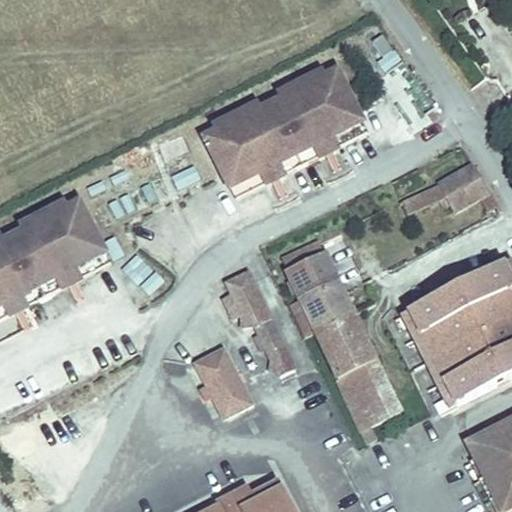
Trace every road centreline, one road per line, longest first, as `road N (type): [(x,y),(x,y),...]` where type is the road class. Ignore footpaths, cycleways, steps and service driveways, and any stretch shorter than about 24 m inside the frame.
road 1 (residential): [(464,120),(243,234),(169,308),(117,426),(66,511)]
road 2 (residential): [(464,120),(381,0)]
